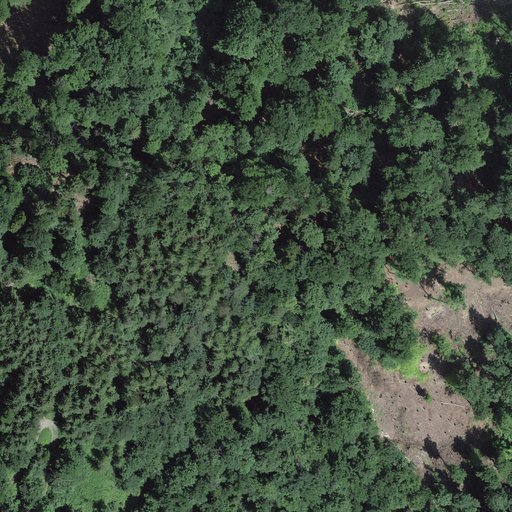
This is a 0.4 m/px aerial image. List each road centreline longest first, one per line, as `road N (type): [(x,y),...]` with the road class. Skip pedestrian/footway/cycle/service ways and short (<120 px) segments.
road 1 (track): [(0,493),(21,475),(50,416),(56,426),(44,511)]
road 2 (track): [(50,416),(84,234)]
